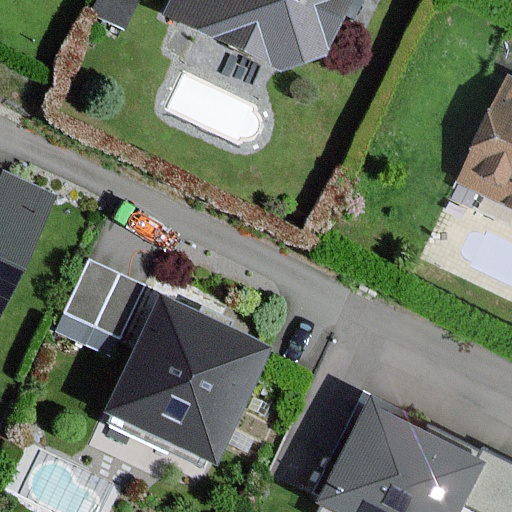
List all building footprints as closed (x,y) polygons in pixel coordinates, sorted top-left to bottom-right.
[(179,0),(168,26),(284,79),(330,57),(356,0),(179,0)] [(511,92),(465,191),(511,213),(511,92)] [(0,313),(54,196),(0,171),(0,313)] [(142,287),(85,262),(52,333),(109,359),(142,287)] [(268,348),(162,298),(110,408),(216,458),(268,348)] [(511,511),(511,465),(484,451),(479,460),(372,404),(321,502),(341,511),(458,511),(465,500),(488,511),(511,511)]
